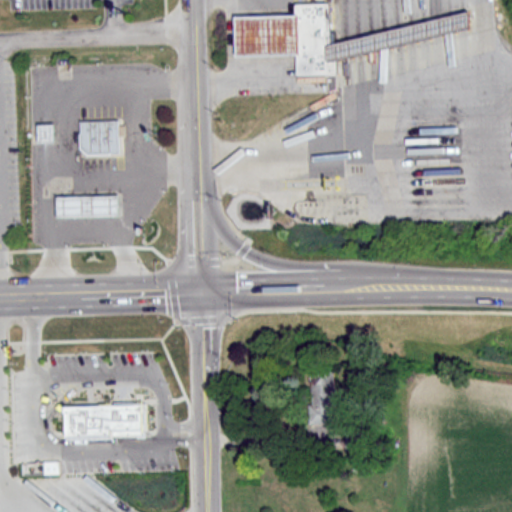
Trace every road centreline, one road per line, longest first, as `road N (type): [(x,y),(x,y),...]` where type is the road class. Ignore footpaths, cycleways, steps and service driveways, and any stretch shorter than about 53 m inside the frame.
road 1 (primary): [(417,284),(382,271),(258,256),(225,232),(200,184)]
road 2 (tertiary): [(203,289),(208,511)]
road 3 (primary): [(203,289),(417,284)]
road 4 (primary): [(0,295),(203,289)]
road 5 (tertiary): [(200,184),(194,0)]
